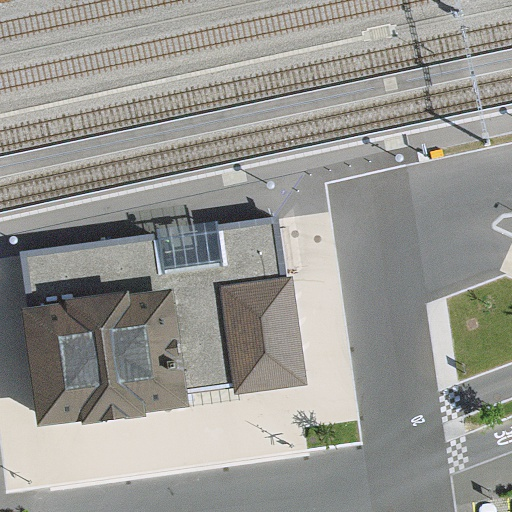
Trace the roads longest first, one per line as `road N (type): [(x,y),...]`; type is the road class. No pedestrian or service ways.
road 1 (residential): [(232,511),(400,454)]
road 2 (residential): [(511,384),(450,408),(400,454)]
